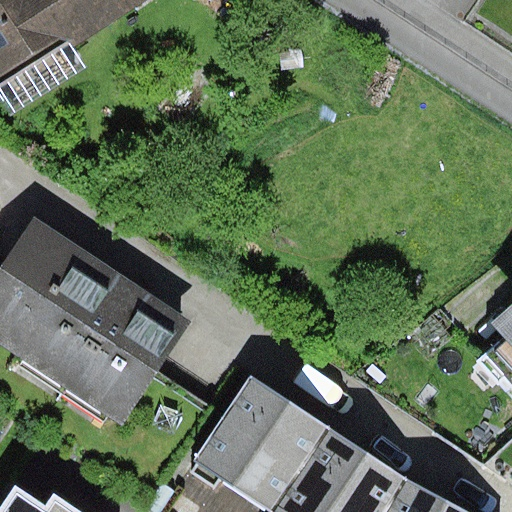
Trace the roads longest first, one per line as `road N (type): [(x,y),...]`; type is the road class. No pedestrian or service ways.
road 1 (residential): [(0,174),(465,479)]
road 2 (residential): [(362,0),(511,91)]
